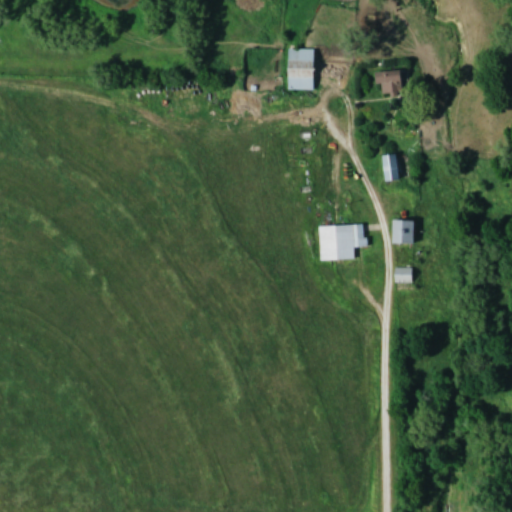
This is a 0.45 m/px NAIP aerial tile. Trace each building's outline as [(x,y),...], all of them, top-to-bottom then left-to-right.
[(291,91),(291,51),(318,50),(318,90),(291,91)] [(411,90),(410,69),(380,71),(382,92),(411,90)] [(386,180),(400,180),(400,154),(386,154),(386,180)] [(420,242),(420,219),(394,219),(394,242),(420,242)] [(319,228),(352,228),(353,256),(320,257),(319,228)] [(397,266),(397,281),(418,281),(418,266),(397,266)]
